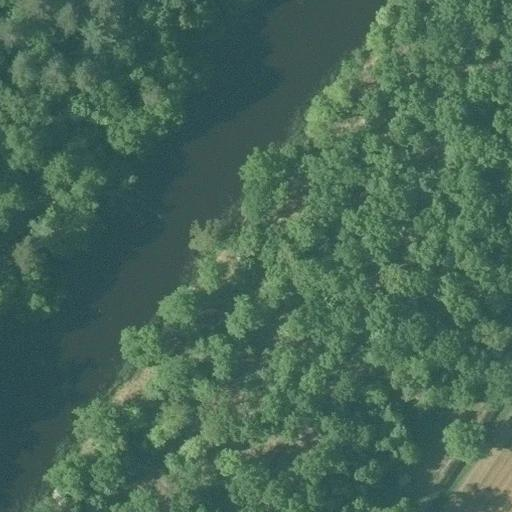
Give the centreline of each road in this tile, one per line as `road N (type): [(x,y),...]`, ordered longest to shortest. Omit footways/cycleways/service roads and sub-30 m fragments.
road 1 (track): [(477,0),(380,297),(345,369),(250,511)]
road 2 (track): [(0,249),(154,0)]
road 3 (track): [(392,511),(511,348)]
